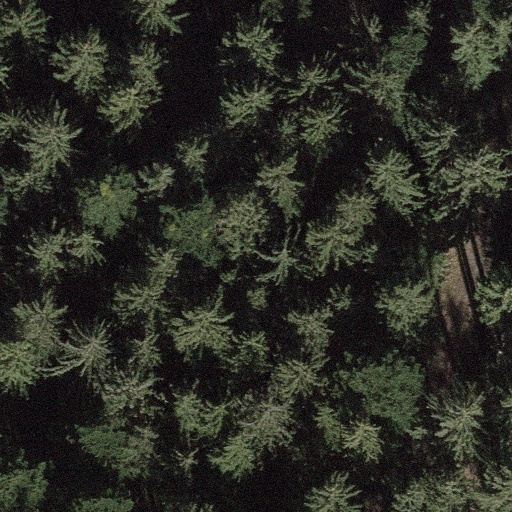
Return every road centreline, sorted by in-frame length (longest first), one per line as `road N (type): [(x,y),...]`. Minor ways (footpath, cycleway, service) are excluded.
road 1 (track): [(0,308),(138,198),(355,85),(511,28)]
road 2 (track): [(511,139),(421,360),(376,511)]
